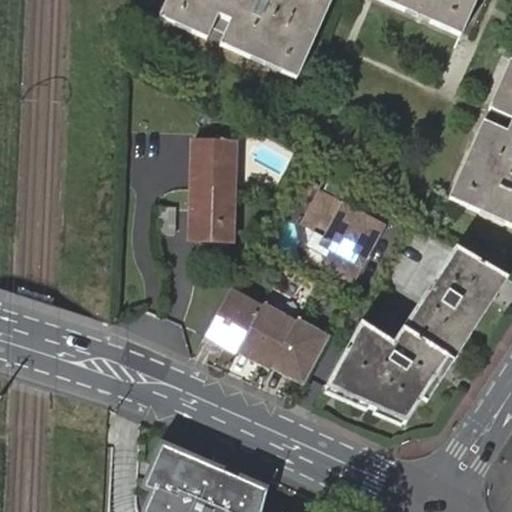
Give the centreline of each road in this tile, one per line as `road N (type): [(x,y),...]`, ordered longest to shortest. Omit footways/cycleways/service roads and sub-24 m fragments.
road 1 (tertiary): [(433,510),(197,404),(0,333)]
road 2 (residential): [(511,391),(433,510)]
